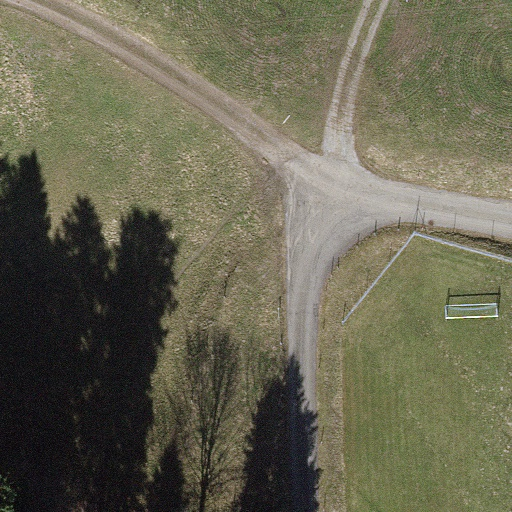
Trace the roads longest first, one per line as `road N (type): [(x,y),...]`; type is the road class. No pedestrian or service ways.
road 1 (track): [(390,0),(346,111),(329,228),(284,161),(51,9),(15,0)]
road 2 (residential): [(511,227),(386,209),(329,228),(303,293),(313,511)]
